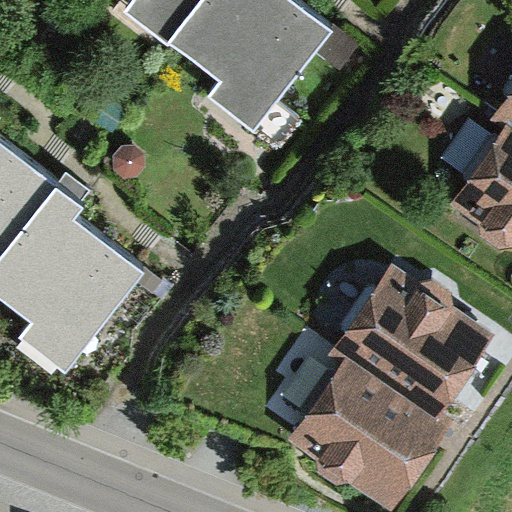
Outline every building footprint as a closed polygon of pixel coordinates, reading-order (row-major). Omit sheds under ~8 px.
[(197,0),(138,0),(127,14),(163,42),(197,0)] [(197,0),(163,42),(221,88),(210,101),(249,132),(330,30),(292,0),(197,0)] [(511,77),(496,102),(506,110),(511,113),(511,77)] [(511,113),(506,110),(454,194),(481,211),(483,227),(503,239),(511,238),(511,113)] [(0,244),(51,181),(0,140),(0,244)] [(78,202),(51,181),(0,244),(0,302),(29,325),(19,339),(58,370),(139,268),(69,213),(78,202)] [(496,323),(393,252),(333,342),(342,348),(435,412),(496,323)] [(435,412),(342,348),(290,427),(317,445),(318,460),(337,472),(352,468),(392,496),(445,419),(435,412)]
